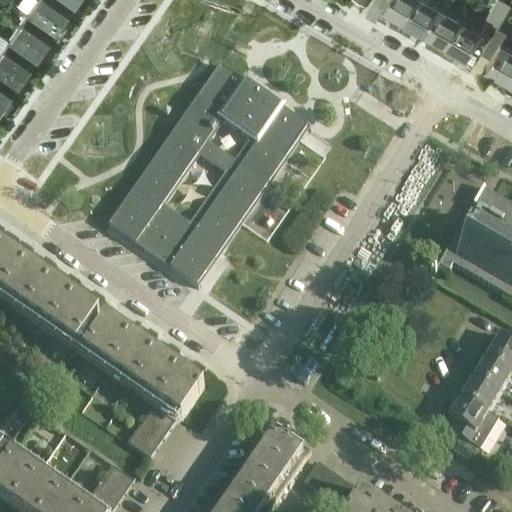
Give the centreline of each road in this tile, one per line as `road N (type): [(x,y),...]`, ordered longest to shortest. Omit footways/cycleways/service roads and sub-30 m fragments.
road 1 (residential): [(259,380),(442,94)]
road 2 (residential): [(0,199),(259,380)]
road 3 (residential): [(0,175),(124,0)]
road 4 (residential): [(442,94),(281,0)]
road 5 (residential): [(392,476),(482,327)]
road 6 (residential): [(259,380),(392,476)]
road 7 (residential): [(170,511),(259,380)]
